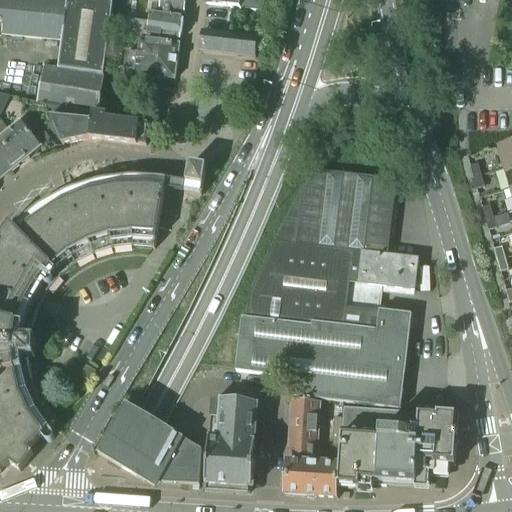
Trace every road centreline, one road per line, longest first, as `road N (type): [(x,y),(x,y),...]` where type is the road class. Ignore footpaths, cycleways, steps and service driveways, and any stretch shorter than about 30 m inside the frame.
road 1 (primary): [(320,24),(97,411)]
road 2 (primary): [(150,420),(286,131)]
road 3 (unclassified): [(272,511),(279,395),(271,387),(210,382),(199,389)]
road 4 (secondary): [(473,311),(474,376),(496,508)]
road 5 (secondary): [(473,311),(415,129)]
road 6 (residential): [(0,206),(69,165),(170,165)]
road 7 (residential): [(195,0),(170,165)]
road 8 (primary): [(286,131),(325,100),(358,93),(390,105),(415,129)]
road 9 (primary): [(415,129),(388,0)]
road 10 (primary): [(97,411),(20,503)]
